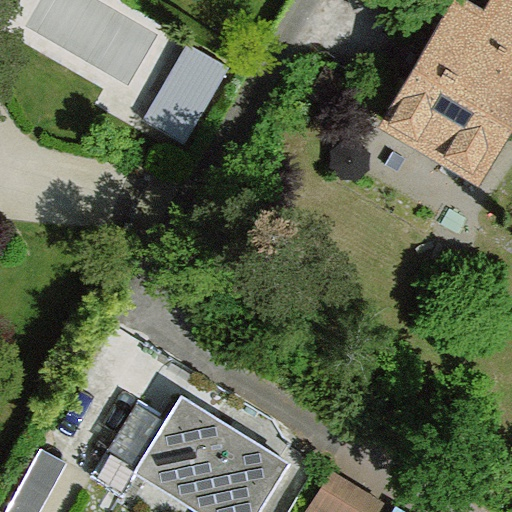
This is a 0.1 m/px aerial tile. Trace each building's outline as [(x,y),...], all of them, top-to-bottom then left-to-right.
[(449,17),(391,119),(483,173),(511,121),(511,0),(496,0),(479,33),(449,17)] [(230,68),(189,45),(145,122),(185,145),(230,68)] [(143,396),(111,449),(134,463),(166,411),(143,396)] [(183,401),(143,470),(210,511),(255,511),(286,463),(183,401)] [(40,511),(68,463),(42,449),(7,511),(40,511)] [(373,511),(382,499),(331,468),(303,511),(373,511)]
